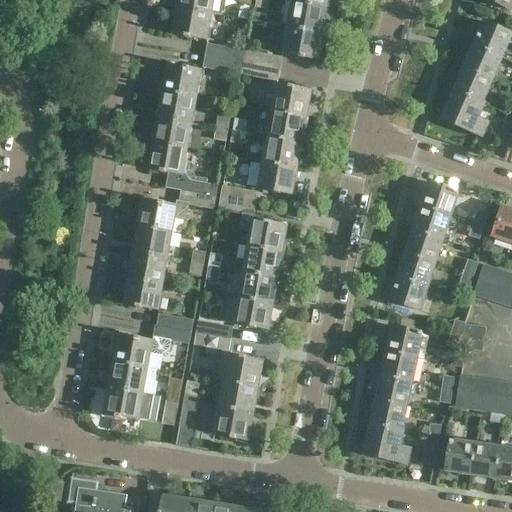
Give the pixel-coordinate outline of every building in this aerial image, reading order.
[(179,0),(178,8),(209,14),(212,15),(221,16),(222,13),(224,13),(226,0),(179,0)] [(256,0),(255,8),(268,10),(269,0),(256,0)] [(292,0),(292,3),(323,8),(324,0),(292,0)] [(511,8),(511,0),(488,0),(511,11),(511,8)] [(292,3),(288,28),(322,34),(325,20),(321,19),(323,8),(292,3)] [(209,14),(178,8),(173,34),(205,40),(207,27),(210,28),(212,15),(209,14)] [(511,35),(485,23),(475,47),(502,59),(511,36),(511,35)] [(288,28),(283,54),(317,60),(322,34),(288,28)] [(208,45),(206,57),(243,63),(245,51),(208,45)] [(475,47),(465,70),(492,82),(502,59),(475,47)] [(245,51),(243,63),(280,70),(283,58),(245,51)] [(206,57),(204,69),(241,75),(243,63),(206,57)] [(243,63),(241,75),(278,82),(280,70),(243,63)] [(168,66),(165,81),(168,81),(166,92),(197,98),(202,72),(168,66)] [(465,70),(455,93),(482,105),(492,82),(465,70)] [(277,86),(273,112),(304,118),(306,106),(309,107),(312,92),(277,86)] [(161,104),(158,117),(193,124),(197,98),(166,92),(164,104),(161,104)] [(445,116),(442,121),(464,130),(481,138),(487,123),(477,119),(483,105),(482,105),(455,93),(445,116)] [(273,112),(268,137),(302,144),(305,130),(301,129),(304,118),(273,112)] [(509,116),(508,115),(498,142),(510,146),(511,141),(511,117),(509,116)] [(218,116),(216,128),(228,130),(230,118),(218,116)] [(158,117),(154,143),(185,149),(187,137),(190,138),(193,124),(158,117)] [(235,119),(232,131),(245,133),(247,121),(235,119)] [(228,130),(216,128),(213,140),(226,142),(228,130)] [(245,133),(232,131),(230,143),(243,146),(245,133)] [(268,137),(263,163),(298,169),(302,144),(268,137)] [(154,143),(149,169),(169,173),(166,189),(182,191),(217,198),(219,186),(206,184),(207,179),(193,177),(189,171),(190,162),(186,161),(188,149),(185,149),(154,143)] [(263,163),(260,178),(258,189),(293,195),(298,169),(263,163)] [(431,184),(423,208),(451,217),(459,193),(431,184)] [(223,187),(220,199),(255,205),(257,193),(223,187)] [(143,217),(141,227),(173,233),(175,219),(187,221),(189,206),(214,210),(217,198),(182,191),(180,203),(177,202),(176,207),(143,201),(140,216),(143,217)] [(255,205),(220,199),(218,211),(242,215),(240,230),(251,232),(248,246),(279,252),(281,241),(285,241),(287,227),(254,221),(255,216),(254,216),(255,205)] [(493,238),(511,244),(511,210),(503,207),(493,238)] [(423,208),(415,231),(443,241),(451,217),(423,208)] [(478,212),(473,225),(483,228),(488,215),(478,212)] [(473,225),(469,237),(479,240),(483,228),(473,225)] [(134,252),(168,259),(173,233),(141,227),(139,239),(137,238),(134,252)] [(415,231),(407,255),(436,264),(443,241),(415,231)] [(248,246),(244,272),(278,278),(281,265),(277,264),(279,252),(248,246)] [(193,251),(191,263),(204,265),(206,253),(193,251)] [(168,259),(134,252),(129,278),(160,284),(162,273),(165,273),(168,259)] [(210,254),(208,265),(221,268),(223,256),(210,254)] [(407,255),(400,278),(428,287),(436,264),(407,255)] [(468,260),(463,273),(474,277),(478,264),(468,260)] [(204,265),(191,263),(189,275),(202,277),(204,265)] [(221,268),(208,265),(206,278),(219,280),(221,268)] [(474,296),(475,296),(487,300),(497,270),(484,266),(474,296)] [(497,270),(487,300),(499,304),(509,274),(497,270)] [(241,288),(239,298),(273,304),(278,278),(244,272),(241,288)] [(474,277),(463,273),(459,286),(470,289),(474,277)] [(511,275),(509,274),(499,304),(511,308),(511,306),(511,275)] [(160,284),(129,278),(124,304),(156,310),(158,298),(161,299),(164,284),(160,284)] [(428,287),(400,278),(392,302),(420,311),(428,287)] [(273,304),(239,298),(234,324),(268,330),(273,304)] [(159,314),(157,327),(192,333),(194,321),(159,314)] [(466,324),(455,320),(451,333),(485,340),(486,328),(466,325),(466,324)] [(198,323),(196,334),(231,341),(233,329),(198,323)] [(117,363),(148,369),(151,356),(168,359),(171,342),(190,345),(192,333),(157,327),(154,342),(119,336),(116,351),(119,351),(117,363)] [(394,328),(388,353),(418,360),(424,335),(394,328)] [(451,333),(447,345),(458,349),(458,348),(483,352),(485,340),(451,333)] [(231,341),(196,334),(194,346),(223,351),(222,356),(228,357),(224,382),(255,388),(257,377),(260,377),(262,362),(230,356),(231,352),(229,352),(231,341)] [(418,360),(388,353),(383,378),(413,384),(418,360)] [(112,374),(109,389),(154,397),(156,382),(146,380),(148,369),(117,363),(115,375),(112,374)] [(443,377),(441,390),(452,391),(454,378),(443,377)] [(171,378),(169,390),(181,392),(183,381),(171,378)] [(413,384),(383,378),(378,402),(407,409),(413,384)] [(475,381),(462,379),(457,409),(470,410),(475,381)] [(475,381),(470,410),(483,412),(487,382),(475,381)] [(188,382),(186,393),(198,395),(200,384),(188,382)] [(224,382),(219,408),(253,414),(256,400),(253,399),(255,388),(224,382)] [(487,382),(483,412),(496,414),(500,384),(487,382)] [(511,386),(500,384),(496,414),(509,416),(511,394),(511,386)] [(109,389),(105,415),(116,417),(116,419),(122,420),(122,418),(139,421),(139,420),(149,422),(154,397),(109,389)] [(181,392),(169,390),(163,424),(175,426),(181,392)] [(441,390),(439,403),(451,404),(452,391),(441,390)] [(179,427),(180,428),(192,430),(198,395),(186,393),(179,427)] [(378,402),(372,426),(404,433),(402,432),(407,409),(378,402)] [(253,414),(219,408),(214,434),(231,437),(230,439),(237,440),(237,438),(248,440),(253,414)] [(431,424),(429,437),(439,439),(441,426),(431,424)] [(372,426),(367,450),(365,456),(408,466),(411,451),(401,448),(404,433),(372,426)] [(439,439),(429,437),(427,437),(422,465),(435,467),(439,439)] [(446,471),(471,475),(476,445),(450,441),(446,471)] [(476,445),(471,475),(496,479),(500,449),(476,445)] [(511,450),(500,449),(496,479),(511,481),(511,450)] [(72,479),(68,503),(76,504),(75,511),(124,511),(127,496),(96,491),(98,483),(72,479)] [(187,511),(190,501),(164,497),(161,511),(187,511)] [(187,511),(214,511),(215,505),(190,501),(187,511)]
